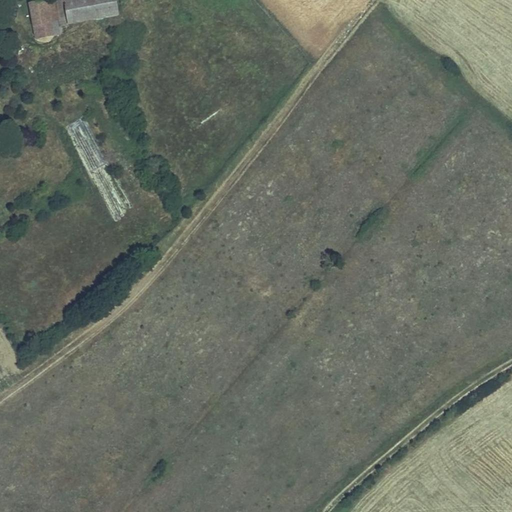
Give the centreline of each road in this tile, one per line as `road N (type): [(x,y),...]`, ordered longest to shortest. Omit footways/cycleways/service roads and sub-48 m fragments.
road 1 (track): [(369,0),(99,316),(0,393)]
road 2 (track): [(327,511),(472,387),(511,364)]
